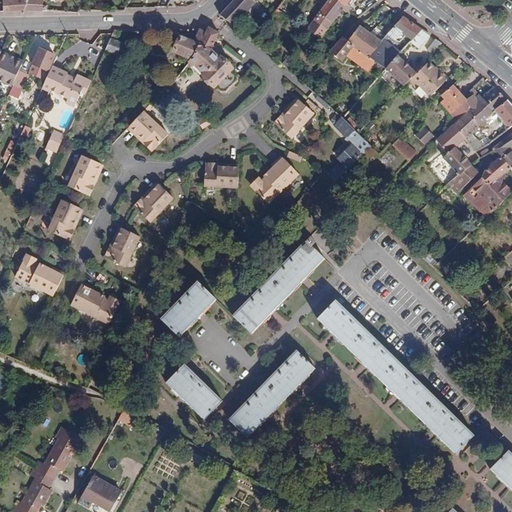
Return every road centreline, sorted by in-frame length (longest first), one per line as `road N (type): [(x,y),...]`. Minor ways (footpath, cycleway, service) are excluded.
road 1 (residential): [(511,439),(341,273),(233,376)]
road 2 (residential): [(85,256),(133,166),(169,166),(199,149),(263,102),(273,84),(261,52),(207,9)]
road 3 (residential): [(207,9),(0,24)]
